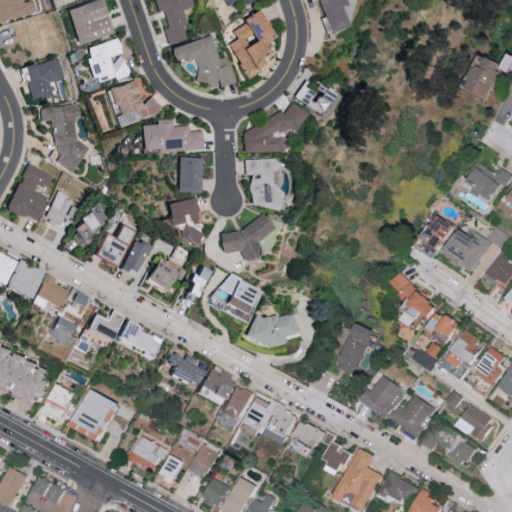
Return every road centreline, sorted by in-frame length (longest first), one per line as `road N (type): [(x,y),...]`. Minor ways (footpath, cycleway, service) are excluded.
road 1 (residential): [(499,511),(0,230)]
road 2 (residential): [(0,186),(18,132),(0,89),(147,57),(160,79),(199,107),(249,104),(287,71),(296,46),(291,0)]
road 3 (secondary): [(162,511),(0,422)]
